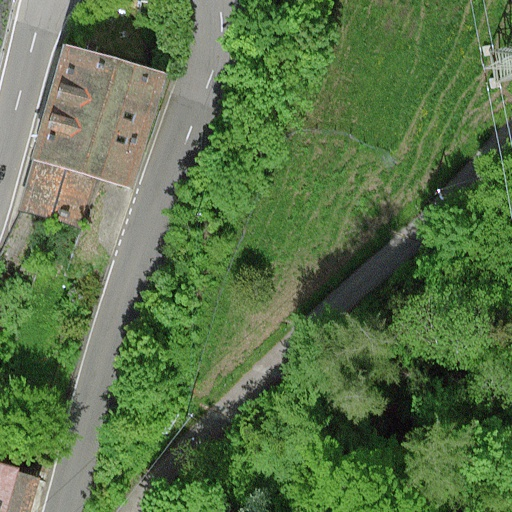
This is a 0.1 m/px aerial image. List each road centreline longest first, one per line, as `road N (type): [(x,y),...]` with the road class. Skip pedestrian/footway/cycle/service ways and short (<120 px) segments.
road 1 (tertiary): [(64,511),(140,249),(215,30),(217,0)]
road 2 (tertiary): [(41,0),(0,157)]
